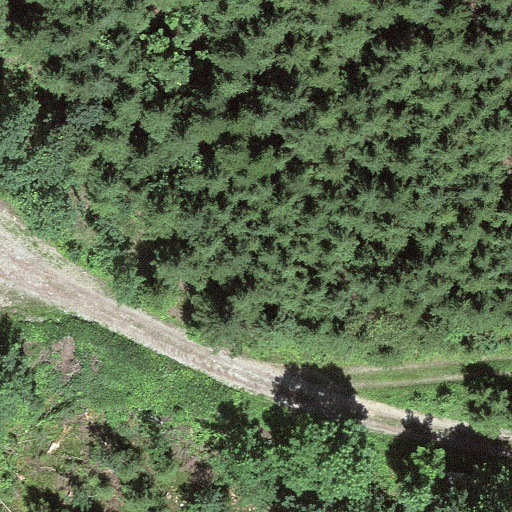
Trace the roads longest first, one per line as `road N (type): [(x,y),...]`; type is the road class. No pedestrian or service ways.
road 1 (track): [(0,262),(259,380)]
road 2 (track): [(259,380),(387,419),(511,443)]
